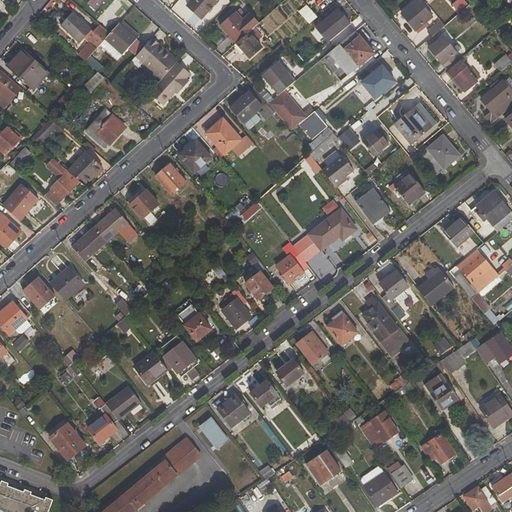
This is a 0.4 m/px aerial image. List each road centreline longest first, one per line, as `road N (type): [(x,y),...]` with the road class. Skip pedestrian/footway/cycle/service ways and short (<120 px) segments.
road 1 (residential): [(497,160),(84,489),(61,492),(0,467)]
road 2 (residential): [(0,281),(222,84),(216,64),(143,0)]
road 3 (residential): [(365,0),(497,160)]
